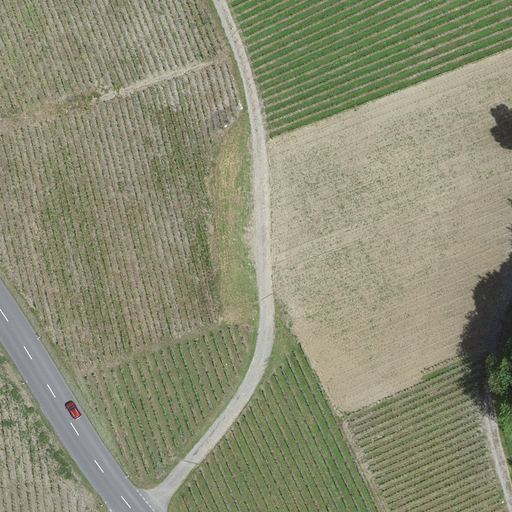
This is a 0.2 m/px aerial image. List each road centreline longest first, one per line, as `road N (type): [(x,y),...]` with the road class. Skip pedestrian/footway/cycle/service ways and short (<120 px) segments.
road 1 (track): [(217,0),(257,119),(265,331),(236,407),(135,511)]
road 2 (secondary): [(0,308),(134,511)]
road 3 (track): [(511,498),(491,405),(494,356),(511,302)]
